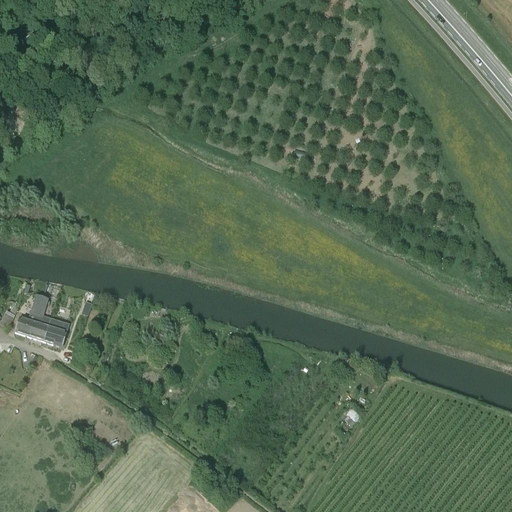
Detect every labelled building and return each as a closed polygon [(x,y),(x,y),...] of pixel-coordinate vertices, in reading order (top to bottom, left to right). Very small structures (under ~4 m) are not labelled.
[(45,308),(46,308),(48,302),(36,298),(34,303),(33,304),(34,304),(45,308)] [(4,316),(0,324),(0,326),(7,331),(13,320),(15,318),(14,317),(16,312),(19,305),(16,304),(14,308),(13,307),(9,315),(6,313),(5,316),(4,316)] [(30,316),(36,318),(38,312),(44,314),(46,308),(45,308),(34,304),(33,304),(30,316)] [(86,305),(82,316),(87,318),(91,307),(86,305)] [(34,324),(29,339),(43,344),(48,329),(50,321),(42,319),(44,314),(38,312),(36,318),(35,320),(34,324)] [(19,319),(14,335),(29,339),(34,324),(35,320),(36,318),(30,316),(28,322),(19,319)] [(58,332),(48,329),(43,344),(53,347),(58,332)] [(147,334),(143,342),(160,348),(163,341),(147,334)]
